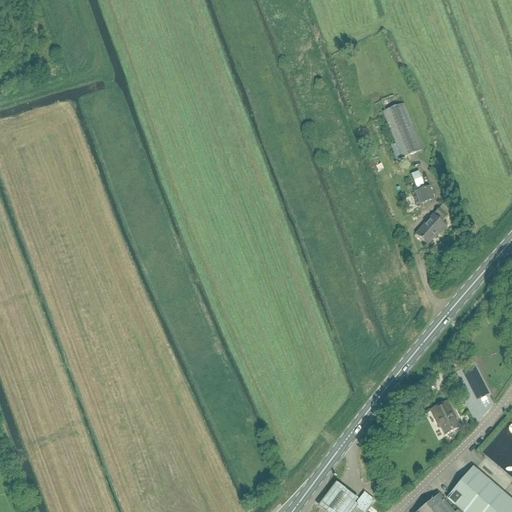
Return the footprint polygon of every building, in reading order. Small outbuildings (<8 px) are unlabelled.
[(380,102),(384,113),(382,114),(400,160),(421,151),(403,105),(396,108),(392,97),(380,102)] [(415,193),(420,205),(434,199),(429,187),(424,190),(417,172),(410,175),(417,192),(415,193)] [(440,224),(446,217),(447,218),(451,214),(451,211),(443,205),(438,210),(415,236),(427,247),(444,227),(440,224)] [(472,391),(478,400),(489,395),(484,385),(472,391)] [(442,398),(429,406),(432,411),(430,412),(439,428),(439,427),(444,436),(459,428),(447,403),(445,404),(442,398)] [(511,511),(511,503),(472,469),(446,500),(460,511),(511,511)] [(352,511),(358,505),(355,503),(358,499),(336,482),(318,507),(324,511),(352,511)] [(363,493),(357,501),(354,505),(363,511),(373,500),(363,493)] [(450,511),(439,497),(420,511),(456,511),(450,511)]
